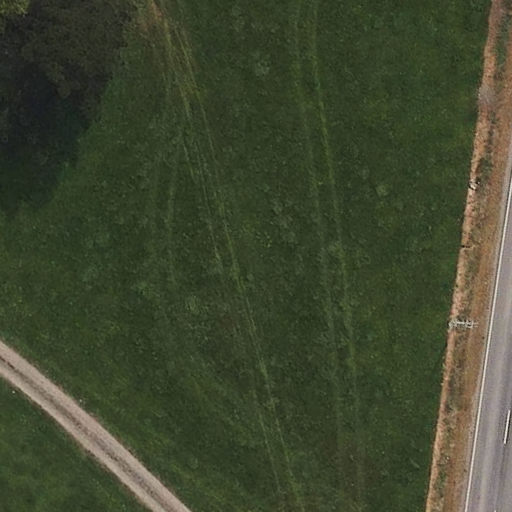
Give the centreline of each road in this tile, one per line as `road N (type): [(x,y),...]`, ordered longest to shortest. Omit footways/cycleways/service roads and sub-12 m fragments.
road 1 (track): [(172,511),(0,356)]
road 2 (secondary): [(494,511),(511,383)]
